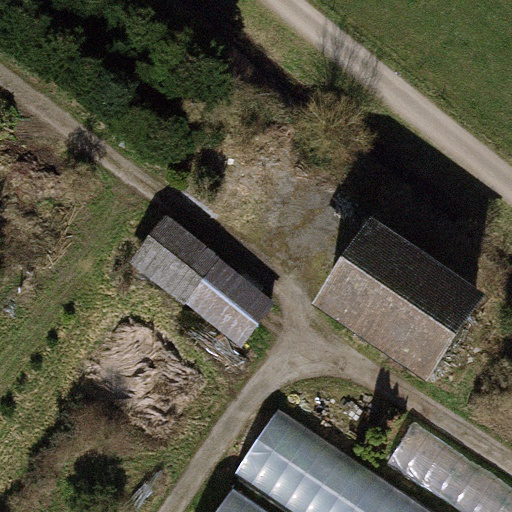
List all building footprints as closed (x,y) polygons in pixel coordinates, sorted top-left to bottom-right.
[(246,347),(281,301),(169,217),(134,263),(246,347)] [(384,232),(323,321),(432,395),(493,306),(384,232)] [(428,511),(282,411),(238,476),(290,511),(428,511)] [(511,511),(511,488),(415,422),(385,466),(451,511),(511,511)] [(267,511),(236,490),(219,511),(267,511)]
